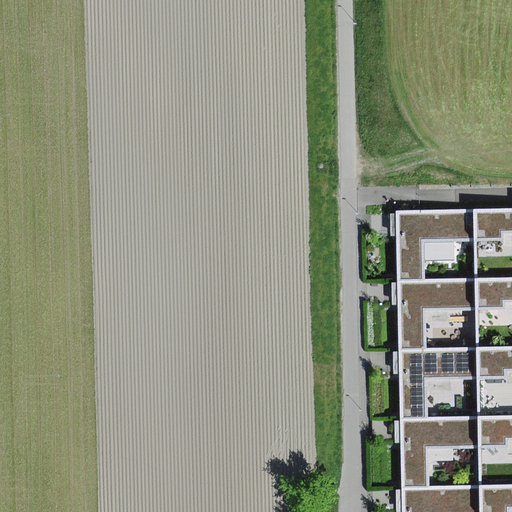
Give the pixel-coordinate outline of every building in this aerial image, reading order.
[(511,209),(474,210),(475,239),(501,239),(501,231),(511,230),(511,209)] [(397,224),(399,281),(425,281),(424,240),(475,239),(474,210),(396,212),(397,224)] [(399,293),(400,350),(426,350),(425,310),(478,308),(478,280),(425,281),(399,281),(399,293)] [(511,280),(478,280),(478,308),(503,308),(503,300),(511,300),(511,280)] [(511,348),(480,349),(480,378),(505,377),(505,370),(511,369),(511,348)] [(401,362),(403,420),(429,420),(428,379),(480,378),(480,349),(426,350),(400,350),(401,362)] [(511,417),(478,418),(479,448),(506,447),(505,438),(511,438),(511,417)] [(403,432),(404,486),(431,486),(430,449),(479,448),(478,418),(429,420),(403,420),(403,432)] [(511,483),(479,484),(479,511),(507,511),(507,506),(511,505),(511,483)] [(404,500),(404,511),(479,511),(479,484),(431,486),(404,486),(404,500)]
